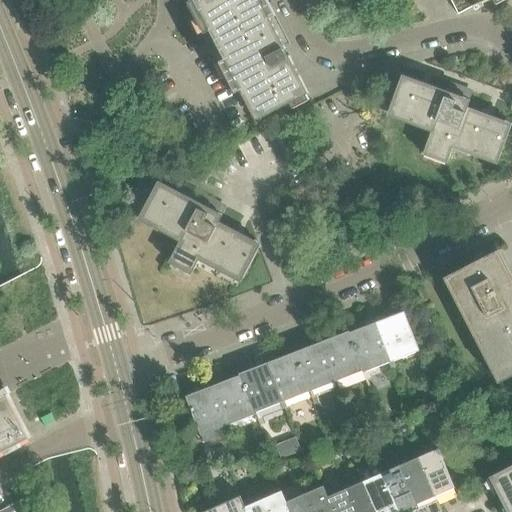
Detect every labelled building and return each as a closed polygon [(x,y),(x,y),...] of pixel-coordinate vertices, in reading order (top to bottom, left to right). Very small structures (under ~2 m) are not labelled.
[(285,49),(259,0),(193,0),(256,121),(308,93),(289,56),(287,57),(283,50),(285,49)] [(449,0),(457,15),(473,6),(476,10),(483,7),(482,4),(489,0),(493,0),(496,4),(504,0),(449,0)] [(509,129),(486,121),(464,113),(465,108),(466,108),(467,106),(466,106),(470,95),(448,87),(445,97),(399,80),(388,111),(432,127),(424,150),(448,159),(454,143),(498,160),(509,129)] [(258,250),(226,233),(215,227),(217,223),(219,221),(218,220),(223,211),(203,200),(198,209),(155,186),(140,214),(182,236),(170,258),(193,270),(201,256),(243,278),(258,250)] [(511,289),(493,252),(448,276),(502,381),(511,375),(511,289)] [(418,351),(403,312),(375,323),(394,368),(396,367),(393,361),(418,351)] [(375,323),(349,333),(348,333),(363,371),(363,373),(389,363),(391,369),(394,368),(375,323)] [(363,371),(348,333),(349,333),(349,331),(321,342),(339,387),(341,386),(339,381),(363,371)] [(339,387),(321,342),(294,353),(309,392),(334,383),(336,388),(339,387)] [(309,392),(294,353),(267,363),(285,408),(287,407),(284,402),(309,392)] [(285,408),(267,363),(238,374),(239,376),(254,413),(280,403),(282,409),(285,408)] [(254,413),(239,376),(213,386),(231,431),(233,430),(231,424),(255,414),(254,413)] [(0,452),(30,437),(8,394),(10,393),(7,386),(0,389),(0,452)] [(231,431),(213,386),(185,397),(200,436),(226,426),(229,432),(231,431)] [(454,488),(438,451),(418,459),(435,496),(454,488)] [(435,496),(418,459),(400,467),(417,504),(435,496)] [(511,511),(511,465),(489,477),(507,511),(511,511)] [(398,511),(417,504),(400,467),(381,475),(398,511)] [(398,511),(381,475),(363,482),(376,511),(398,511)] [(376,511),(363,482),(345,490),(354,511),(376,511)] [(332,511),(327,498),(322,487),(303,495),(310,511),(332,511)] [(289,511),(285,502),(280,490),(262,498),(267,511),(289,511)] [(354,511),(345,490),(327,498),(332,511),(354,511)] [(310,511),(303,495),(295,498),(285,502),(289,511),(310,511)] [(37,511),(29,496),(0,511),(37,511)] [(245,511),(243,506),(239,497),(221,505),(223,511),(245,511)] [(267,511),(262,498),(243,506),(245,511),(267,511)]
